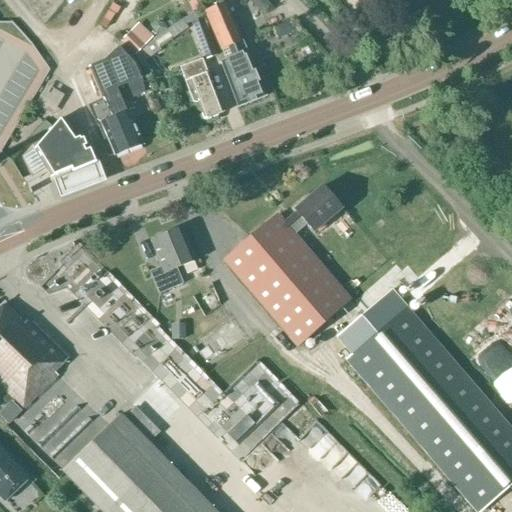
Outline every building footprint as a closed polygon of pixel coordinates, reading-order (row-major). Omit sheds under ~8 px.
[(221,51),(226,61),(220,63),(237,108),(266,97),(256,72),(225,3),(204,13),(221,51)] [(217,56),(202,19),(191,23),(206,61),(217,56)] [(135,56),(144,47),(129,33),(120,42),(135,56)] [(140,93),(136,83),(143,80),(136,64),(119,47),(103,62),(90,68),(103,101),(88,107),(102,142),(107,140),(114,156),(142,145),(123,100),(140,93)] [(197,104),(204,121),(223,114),(207,74),(201,60),(180,69),(185,83),(193,103),(197,104)] [(34,149),(61,119),(53,112),(27,143),(34,149)] [(34,150),(34,151),(50,178),(71,170),(72,173),(98,163),(91,146),(86,148),(81,135),(75,137),(62,118),(61,119),(34,149),(34,150)] [(50,178),(60,203),(106,185),(98,163),(72,173),(71,170),(50,178)] [(296,213),(284,224),(277,216),(223,262),(296,347),(350,301),(294,235),(306,225),(313,234),(341,210),(322,187),(294,211),(296,213)] [(176,269),(195,261),(181,229),(151,242),(161,267),(149,273),(158,295),(183,285),(176,269)] [(391,293),(338,339),(352,355),(345,362),(476,511),(480,511),(511,484),(511,430),(406,310),(391,293)] [(21,320),(4,304),(0,308),(0,387),(23,410),(57,376),(54,373),(67,361),(27,322),(24,325),(20,321),(21,320)] [(225,437),(240,450),(277,409),(272,404),(252,425),(243,417),(225,437)] [(280,416),(286,430),(307,420),(301,406),(280,416)] [(214,511),(120,416),(62,473),(100,511),(214,511)] [(316,424),(298,441),(280,422),(240,458),(257,477),(275,460),(272,457),(281,448),(290,458),(302,448),(314,460),(333,443),(316,424)] [(0,497),(5,503),(30,480),(0,447),(0,497)]
